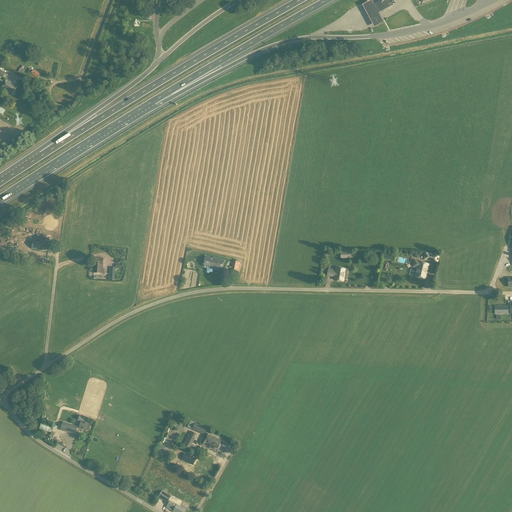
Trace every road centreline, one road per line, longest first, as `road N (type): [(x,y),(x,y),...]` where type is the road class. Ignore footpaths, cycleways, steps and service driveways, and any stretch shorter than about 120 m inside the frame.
road 1 (unclassified): [(0,397),(126,315),(189,293),(488,292)]
road 2 (motorway): [(300,0),(41,155)]
road 3 (motorway): [(151,102),(327,0)]
road 4 (unclassified): [(157,511),(34,438),(0,397)]
road 5 (motorway): [(0,198),(151,102)]
road 6 (motorway): [(151,102),(256,52),(313,37)]
road 7 (motorway): [(156,63),(41,155)]
